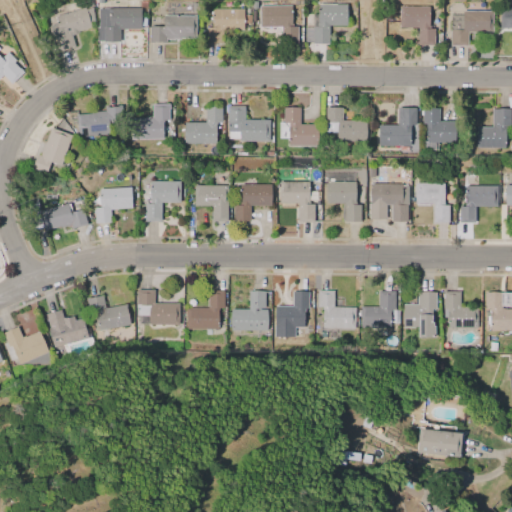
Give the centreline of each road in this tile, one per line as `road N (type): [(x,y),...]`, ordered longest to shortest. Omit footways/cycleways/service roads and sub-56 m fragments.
road 1 (residential): [(511,74),(89,74),(36,105),(4,156)]
road 2 (residential): [(511,258),(131,255),(75,263),(0,291)]
road 3 (residential): [(4,156),(27,280)]
